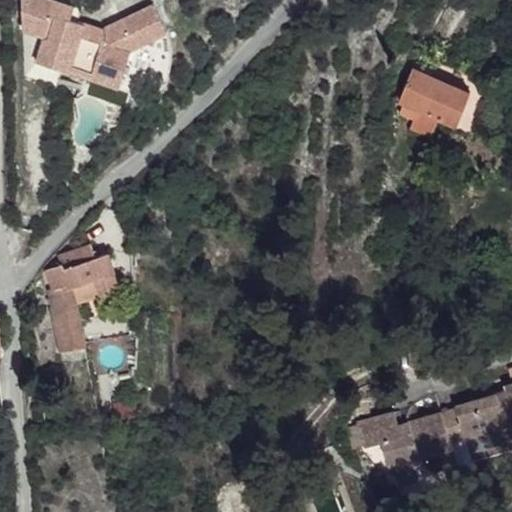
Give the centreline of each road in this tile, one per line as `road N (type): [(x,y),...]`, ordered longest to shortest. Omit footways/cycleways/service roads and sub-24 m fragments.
road 1 (residential): [(2,286),(293,0)]
road 2 (residential): [(24,511),(2,286)]
